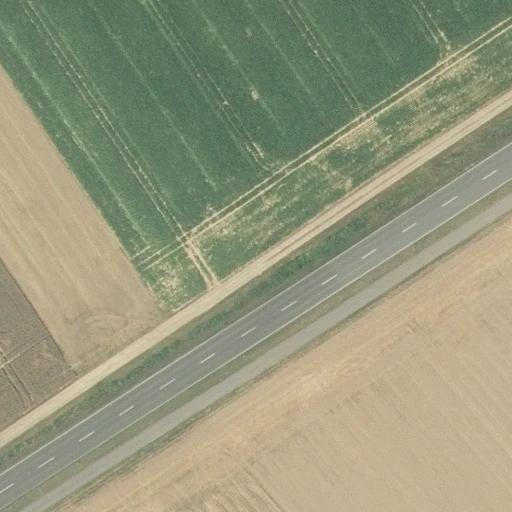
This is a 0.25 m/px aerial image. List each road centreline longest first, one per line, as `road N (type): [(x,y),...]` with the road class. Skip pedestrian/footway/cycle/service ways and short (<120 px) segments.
road 1 (track): [(0,443),(511,104)]
road 2 (secondary): [(0,496),(511,164)]
road 3 (track): [(37,511),(511,202)]
